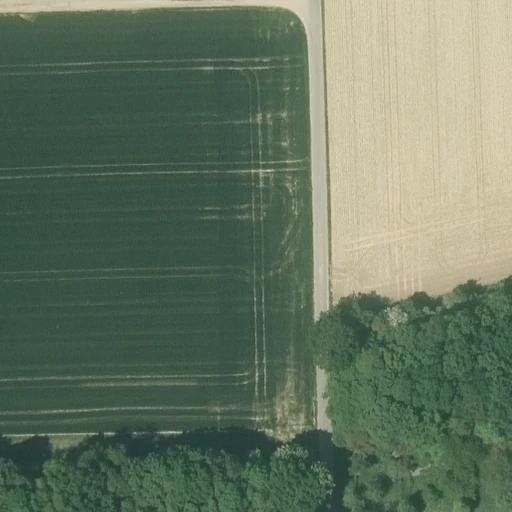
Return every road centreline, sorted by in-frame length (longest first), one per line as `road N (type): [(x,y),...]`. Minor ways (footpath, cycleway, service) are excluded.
road 1 (track): [(312,0),(326,511)]
road 2 (track): [(0,7),(225,0)]
